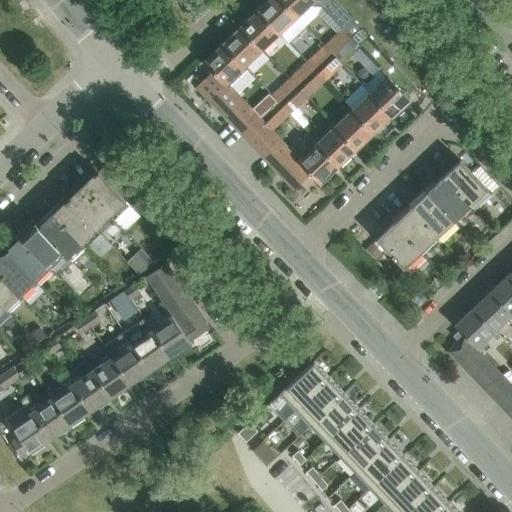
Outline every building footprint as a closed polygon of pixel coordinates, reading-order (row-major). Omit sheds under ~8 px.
[(281,0),(269,0),(258,10),(280,33),(289,42),(306,26),(297,17),(281,0)] [(335,0),(281,0),(297,17),(311,3),(319,3),(342,27),(352,38),(362,28),(335,0)] [(262,50),(280,33),(258,10),(241,27),(262,50)] [(262,50),(241,27),(223,44),(247,69),(249,68),(247,65),(262,50)] [(342,27),(332,36),(340,44),(343,41),(346,44),(352,38),(342,27)] [(407,96),(417,86),(362,28),(352,38),(361,47),(360,47),(387,75),(369,92),(391,115),(409,98),(407,96)] [(343,64),(360,47),(361,47),(352,38),(346,44),(347,45),(335,56),(343,64)] [(247,69),(223,44),(205,61),(214,70),(226,83),(228,82),(230,84),(231,83),(247,69)] [(315,52),(306,61),(314,69),(323,60),(315,52)] [(325,81),(343,64),(335,56),(318,73),(325,81)] [(298,68),(289,77),(296,86),(306,77),(298,68)] [(247,100),(231,83),(230,84),(228,82),(226,83),(214,70),(196,87),(227,119),(247,100)] [(310,81),(301,90),(307,97),(317,88),(310,81)] [(281,85),(271,94),(279,102),(288,93),(281,85)] [(297,107),(307,97),(301,90),(283,107),(290,114),(291,113),(297,107)] [(391,115),(369,92),(352,109),(374,132),(391,115)] [(235,127),(255,108),(247,100),(227,119),(235,127)] [(274,129),(290,114),(283,107),(267,122),(274,129)] [(297,107),(291,113),(304,127),(309,123),(301,114),(303,113),(297,107)] [(263,118),(263,117),(255,108),(235,127),(244,136),(263,118)] [(374,132),(352,109),(334,125),(356,148),(374,132)] [(244,136),(248,140),(267,122),(263,118),(244,136)] [(256,149),(276,130),(274,129),(267,122),(248,140),(256,149)] [(356,148),(334,125),(317,142),(339,165),(356,148)] [(264,157),(283,138),(276,130),(256,149),(264,157)] [(272,166),(292,147),(283,138),(264,157),(272,166)] [(339,165),(317,142),(301,157),(299,159),(312,173),(321,182),(339,165)] [(299,159),(301,157),(292,147),(272,166),(294,189),(312,173),(299,159)] [(492,193),(460,159),(443,176),(475,209),(492,193)] [(131,204),(100,171),(97,168),(81,182),(115,218),(131,204)] [(475,209),(443,176),(427,191),(459,225),(475,209)] [(115,218),(81,182),(66,196),(101,232),(115,218)] [(459,225),(427,191),(410,207),(442,241),(459,225)] [(101,232),(66,196),(52,209),(87,246),(101,232)] [(442,241),(410,207),(394,223),(425,256),(442,241)] [(87,246),(52,209),(37,223),(69,257),(69,256),(72,260),(87,246)] [(34,219),(19,233),(54,271),(58,275),(73,261),(72,260),(69,256),(69,257),(37,223),(34,219)] [(408,272),(425,257),(425,256),(394,223),(376,239),(408,272)] [(54,271),(19,233),(4,247),(39,284),(54,271)] [(0,251),(0,271),(25,298),(31,304),(45,291),(39,284),(4,247),(0,251)] [(154,285),(173,272),(167,263),(147,276),(154,285)] [(25,298),(0,271),(0,300),(10,312),(25,298)] [(160,295),(180,282),(173,272),(154,285),(160,295)] [(511,278),(508,274),(491,291),(511,313),(511,278)] [(142,291),(135,282),(125,289),(131,298),(142,291)] [(167,305),(186,292),(180,282),(160,295),(167,305)] [(131,298),(125,289),(112,299),(118,307),(131,298)] [(511,320),(511,313),(491,291),(473,308),(495,331),(506,321),(509,324),(511,320)] [(186,292),(167,305),(173,314),(174,315),(193,301),(186,292)] [(0,320),(10,312),(0,300),(0,320)] [(173,314),(172,314),(190,341),(210,328),(205,321),(206,321),(193,301),(174,315),(173,314)] [(458,341),(447,351),(459,364),(477,347),(477,348),(478,347),(480,345),(483,348),(489,342),(486,339),(495,331),(473,308),(455,325),(460,329),(453,336),(458,341)] [(96,309),(85,316),(91,326),(102,318),(96,309)] [(190,341),(172,314),(160,322),(159,319),(150,326),(171,356),(191,342),(190,341)] [(91,326),(85,316),(75,322),(82,332),(91,326)] [(145,319),(125,332),(151,370),(171,356),(150,326),(145,319)] [(105,345),(110,353),(131,384),(151,370),(125,332),(105,345)] [(62,346),(57,337),(56,336),(45,343),(51,353),(62,346)] [(51,353),(45,343),(36,350),(42,359),(51,353)] [(468,373),(486,356),(478,347),(477,348),(477,347),(459,364),(468,373)] [(131,384),(110,353),(102,358),(104,360),(91,369),(111,397),(131,384)] [(477,382),(494,365),(486,356),(468,373),(477,382)] [(314,360),(280,393),(295,409),(330,376),(314,360)] [(22,376),(15,365),(5,372),(12,383),(22,376)] [(485,390),(503,373),(494,365),(477,382),(485,390)] [(111,397),(91,369),(80,376),(79,374),(70,380),(91,411),(111,397)] [(0,390),(12,383),(5,372),(0,375),(0,390)] [(493,399),(511,383),(503,373),(485,390),(493,399)] [(330,376),(295,409),(310,425),(345,392),(330,376)] [(91,411),(70,380),(63,385),(65,387),(51,396),(71,424),(91,411)] [(506,413),(511,406),(511,390),(498,404),(506,413)] [(345,392),(310,425),(325,441),(360,408),(345,392)] [(71,424),(51,396),(40,404),(39,402),(30,407),(51,438),(71,424)] [(27,403),(7,418),(11,424),(19,435),(11,441),(22,456),(29,451),(30,452),(51,438),(30,407),(27,403)] [(360,408),(325,441),(340,456),(375,423),(360,408)] [(250,422),(238,432),(246,441),(258,431),(250,422)] [(375,423),(340,456),(355,472),(390,439),(375,423)] [(390,439),(355,472),(370,488),(405,455),(390,439)] [(263,441),(254,449),(259,456),(269,447),(263,441)] [(307,459),(299,450),(293,455),(301,464),(307,459)] [(405,455),(370,488),(385,503),(420,470),(405,455)] [(313,466),(307,471),(315,480),(321,475),(313,466)] [(420,470),(385,503),(393,511),(407,511),(434,486),(420,470)] [(321,475),(315,480),(322,489),(329,484),(321,475)] [(434,486),(407,511),(438,511),(449,501),(434,486)] [(341,499),(335,504),(341,511),(344,511),(349,508),(341,499)] [(459,511),(449,501),(438,511),(459,511)]
